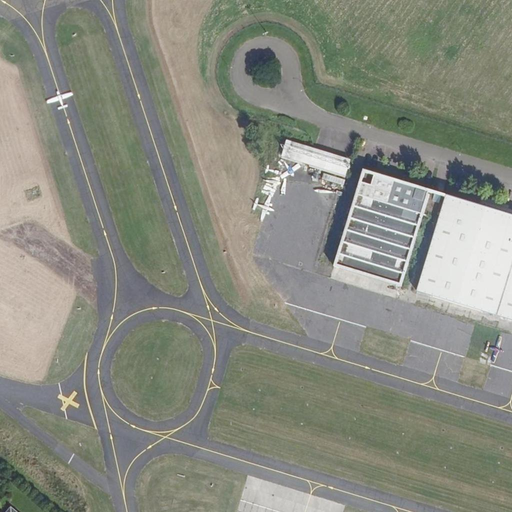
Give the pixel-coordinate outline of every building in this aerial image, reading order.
[(283,157),(285,158),(313,166),(317,150),(288,141),(283,157)] [(317,150),(313,166),(350,177),(354,160),(317,150)] [(397,282),(419,209),(426,186),(357,165),(353,175),(327,261),(397,282)] [(419,209),(434,214),(442,190),(437,189),(430,187),(426,186),(419,209)] [(497,313),(511,263),(511,211),(451,193),(442,190),(434,214),(412,287),(497,313)] [(511,263),(497,313),(511,317),(511,263)]
